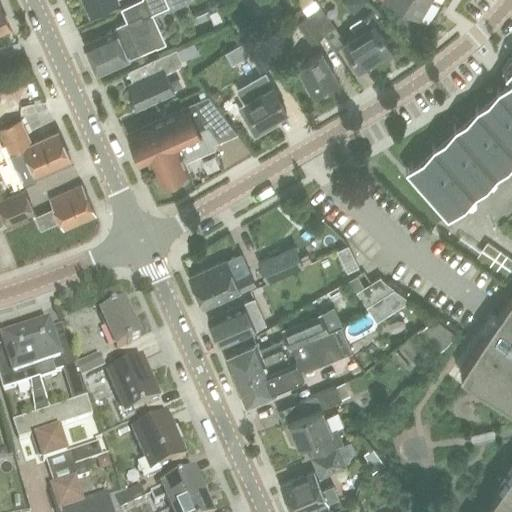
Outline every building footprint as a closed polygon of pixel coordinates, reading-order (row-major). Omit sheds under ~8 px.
[(144,0),(150,12),(153,11),(168,4),(169,4),(167,0),(144,0)] [(386,0),(420,20),(431,0),(386,0)] [(0,28),(9,25),(0,4),(0,28)] [(320,5),(308,13),(322,32),(323,33),(334,25),(320,5)] [(373,56),(390,46),(378,27),(381,24),(372,9),(351,22),(358,33),(345,41),(359,65),(360,64),(361,65),(364,66),(373,61),(374,57),(373,56)] [(322,32),(308,13),(308,11),(296,20),(311,40),(322,32)] [(114,26),(83,40),(97,71),(156,44),(166,40),(158,23),(149,28),(141,12),(126,19),(113,24),(114,26)] [(254,31),(242,38),(260,68),(272,61),(254,31)] [(131,91),(128,92),(135,106),(174,89),(166,70),(180,64),(182,58),(176,46),(144,60),(149,71),(126,81),(131,91)] [(313,92),(337,78),(321,49),(296,63),(313,92)] [(265,71),(237,87),(245,101),(250,109),(244,113),(255,133),(277,120),(273,115),(286,107),(265,71)] [(412,176),(447,216),(457,208),(456,207),(463,201),(459,196),(469,187),(474,193),(478,189),(477,188),(485,182),(481,177),(491,168),(495,174),(499,170),(499,169),(506,163),(502,158),(511,149),(511,91),(509,90),(503,95),(504,96),(493,106),(492,104),(481,114),(482,115),(471,125),(470,124),(460,133),(461,134),(450,144),(449,143),(438,152),(439,153),(428,163),(427,162),(412,176)] [(225,115),(210,95),(194,102),(204,124),(225,115)] [(200,134),(187,105),(138,127),(137,125),(131,128),(131,130),(129,132),(142,161),(148,158),(158,180),(187,166),(182,155),(186,153),(181,143),(200,134)] [(34,174),(70,157),(57,129),(30,141),(19,118),(0,127),(0,132),(9,152),(22,146),(34,174)] [(205,157),(219,145),(206,130),(192,142),(205,157)] [(0,179),(5,189),(21,182),(14,168),(0,174),(0,179)] [(62,228),(95,214),(82,183),(49,197),(53,206),(35,214),(41,227),(59,219),(62,228)] [(0,208),(6,222),(33,210),(24,187),(0,197),(0,208)] [(511,257),(487,241),(476,257),(509,280),(511,274),(511,257)] [(353,254),(348,244),(337,249),(342,260),(353,254)] [(303,253),(309,263),(322,255),(316,245),(303,253)] [(446,245),(439,257),(452,264),(459,252),(446,245)] [(283,250),(258,261),(267,279),(291,268),(283,250)] [(453,267),(471,274),(475,262),(458,255),(453,267)] [(207,266),(189,275),(203,307),(240,290),(239,290),(256,283),(250,269),(234,277),(225,257),(207,266)] [(372,282),(358,291),(368,305),(394,287),(381,277),(381,276),(372,282)] [(394,287),(368,305),(375,315),(377,318),(408,298),(394,288),(394,287)] [(511,511),(511,294),(499,313),(493,308),(480,327),(486,331),(461,369),(483,384),(494,392),(511,404),(511,471),(483,511),(511,511)] [(243,301),(208,317),(220,344),(256,329),(243,301)] [(115,348),(140,337),(125,303),(100,313),(115,348)] [(256,340),(224,354),(234,378),(266,364),(292,352),(290,346),(311,337),(328,329),(321,313),(321,312),(307,318),(302,319),(281,329),(285,337),(259,348),(256,340)] [(54,345),(48,324),(24,331),(36,367),(50,363),(53,374),(74,367),(66,341),(54,345)] [(266,364),(234,378),(245,402),(304,377),(301,371),(352,350),(341,326),(329,331),(328,329),(311,337),(290,346),(292,352),(266,364)] [(25,383),(23,371),(36,367),(24,331),(1,339),(9,363),(0,366),(0,383),(2,391),(25,383)] [(82,378),(105,368),(99,355),(76,366),(82,378)] [(123,416),(159,400),(141,359),(106,374),(123,416)] [(338,426),(333,428),(323,405),(343,397),(337,383),(299,399),(305,412),(288,419),(298,444),(309,439),(315,453),(337,444),(344,441),(338,426)] [(73,399),(86,395),(84,387),(70,391),(73,399)] [(92,416),(86,398),(12,422),(18,440),(34,435),(42,462),(66,454),(57,427),(92,416)] [(149,474),(185,458),(166,416),(130,432),(149,474)] [(120,438),(129,434),(125,426),(116,430),(120,438)] [(70,452),(74,466),(84,463),(108,455),(102,457),(98,443),(70,452)] [(346,464),(337,444),(315,453),(313,454),(322,474),(346,464)] [(84,463),(74,466),(70,467),(74,480),(51,487),(59,511),(112,511),(106,493),(81,501),(74,480),(88,475),(84,463)] [(293,511),(300,511),(327,501),(314,468),(280,482),(293,511)] [(170,510),(203,496),(193,473),(160,488),(161,489),(150,495),(154,504),(165,499),(170,510)] [(119,511),(145,499),(140,489),(115,500),(119,511)] [(210,511),(203,496),(170,510),(171,511),(210,511)]
